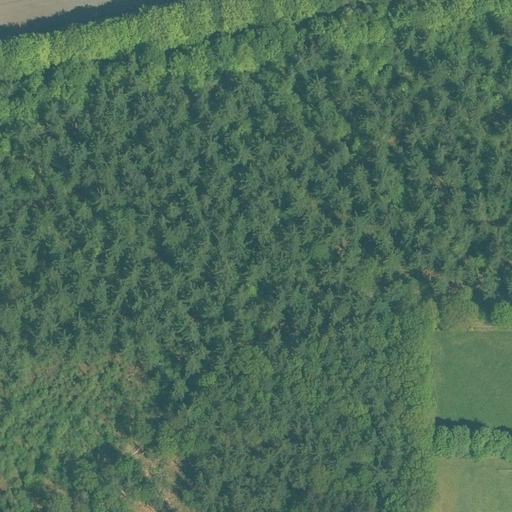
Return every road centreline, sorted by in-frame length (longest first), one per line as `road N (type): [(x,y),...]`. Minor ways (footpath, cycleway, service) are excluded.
road 1 (track): [(72,511),(164,428),(283,360),(395,325),(511,325)]
road 2 (unclassified): [(0,75),(371,0)]
